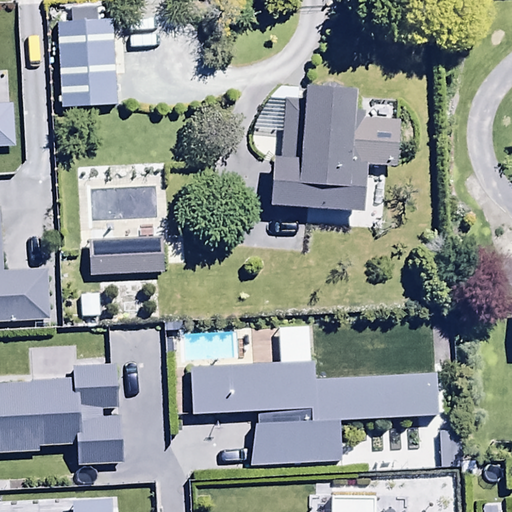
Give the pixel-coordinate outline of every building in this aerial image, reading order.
[(70,25),(55,25),(58,111),(112,109),(111,77),(122,76),(120,20),(104,21),(103,5),(69,6),(70,25)] [(298,102),(279,101),(277,159),(267,158),(266,208),(356,211),(358,169),(393,170),(395,116),(374,115),(375,105),(358,104),(358,113),(348,113),(348,90),(299,89),(298,102)] [(0,148),(10,148),(9,108),(0,107),(0,148)] [(157,240),(86,243),(87,279),(158,276),(157,240)] [(0,323),(45,321),(42,273),(0,275),(0,323)] [(313,364),(187,368),(189,415),(253,413),(254,426),(246,426),(248,467),(337,464),(335,421),(432,418),(430,378),(314,382),(313,364)]
